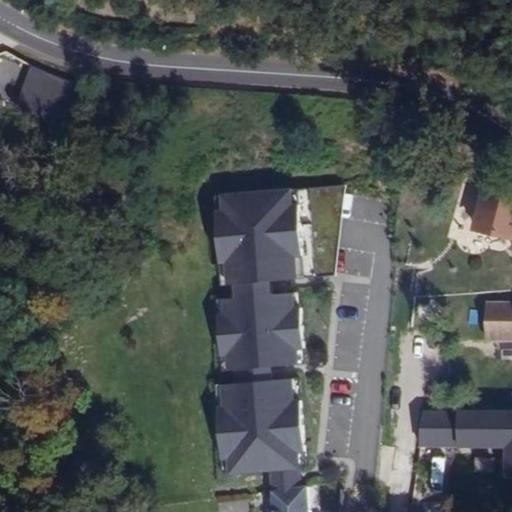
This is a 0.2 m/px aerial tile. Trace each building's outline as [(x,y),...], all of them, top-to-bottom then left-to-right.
[(511,237),(511,185),(485,179),(474,228),(511,237)] [(298,188),(219,194),(226,278),(305,272),(298,188)] [(299,285),(219,289),(224,369),(304,364),(299,285)] [(511,301),(484,301),(483,341),(511,341),(511,301)] [(297,379),(218,384),(223,469),(302,464),(297,379)] [(502,447),(503,480),(511,479),(511,408),(419,410),(419,448),(502,447)] [(477,448),(475,474),(500,475),(501,450),(477,448)] [(309,486),(274,488),(275,511),(310,511),(309,488),(309,486)] [(323,511),(321,487),(309,488),(310,511),(323,511)]
